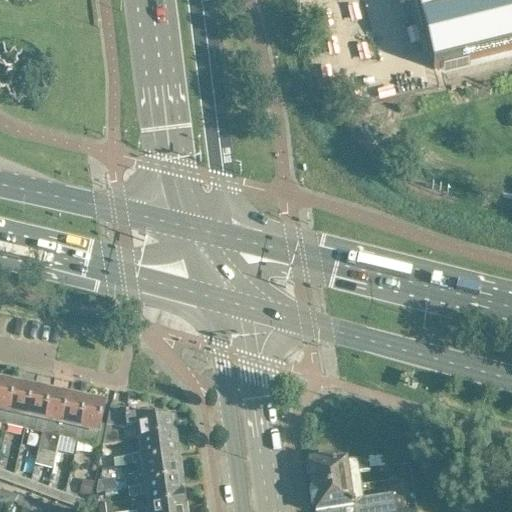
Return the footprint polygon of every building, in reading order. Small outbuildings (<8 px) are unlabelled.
[(511,0),(415,0),(433,71),(511,51),(511,0)] [(0,426),(6,428),(15,387),(0,383),(0,426)] [(24,432),(33,391),(15,387),(6,428),(24,432)] [(42,436),(51,396),(33,391),(24,432),(42,436)] [(42,436),(35,467),(52,471),(56,453),(69,400),(51,396),(42,436)] [(77,444),(86,404),(69,400),(56,453),(74,457),(77,444)] [(95,447),(104,408),(86,404),(77,444),(95,447)] [(174,438),(171,422),(163,423),(162,416),(163,416),(163,414),(151,416),(137,418),(137,415),(110,408),(101,448),(102,448),(119,446),(117,430),(124,431),(135,430),(137,443),(174,438)] [(177,461),(176,450),(178,448),(177,441),(174,439),(174,438),(137,443),(139,457),(124,459),(125,468),(177,461)] [(384,457),(376,458),(377,471),(385,470),(384,457)] [(310,475),(313,494),(360,487),(358,473),(370,472),(369,465),(357,461),(333,465),(332,460),(308,463),(308,465),(306,466),(307,475),(310,475)] [(182,480),(181,472),(178,471),(177,461),(125,468),(126,477),(141,475),(143,488),(144,489),(180,484),(180,482),(182,480)] [(0,482),(11,486),(14,478),(0,472),(0,482)] [(28,492),(31,484),(14,478),(11,486),(28,492)] [(45,499),(48,490),(31,484),(28,492),(45,499)] [(187,506),(185,493),(181,493),(180,484),(144,489),(143,488),(127,490),(129,500),(145,497),(147,511),(187,506)] [(458,484),(447,486),(448,494),(448,500),(449,502),(451,502),(460,500),(461,500),(458,484)] [(360,487),(313,494),(310,494),(311,506),(315,505),(315,511),(403,511),(401,497),(362,502),(360,487)] [(62,505),(65,497),(48,490),(45,499),(62,505)] [(83,503),(65,497),(62,505),(80,511),(83,503)] [(32,511),(37,505),(17,498),(14,505),(24,511),(32,511)]
